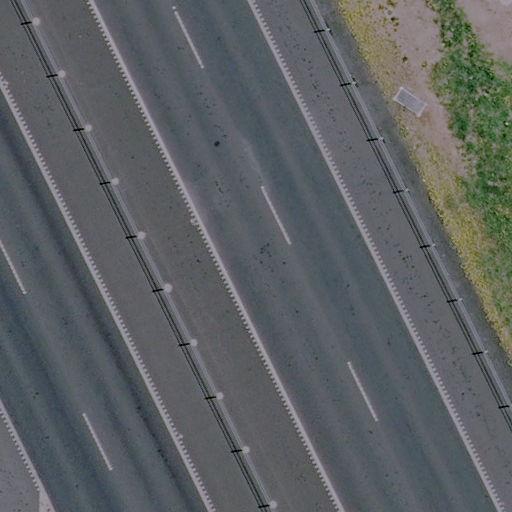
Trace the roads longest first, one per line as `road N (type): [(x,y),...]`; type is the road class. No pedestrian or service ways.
road 1 (motorway): [(197,0),(449,511)]
road 2 (motorway): [(149,511),(0,207)]
